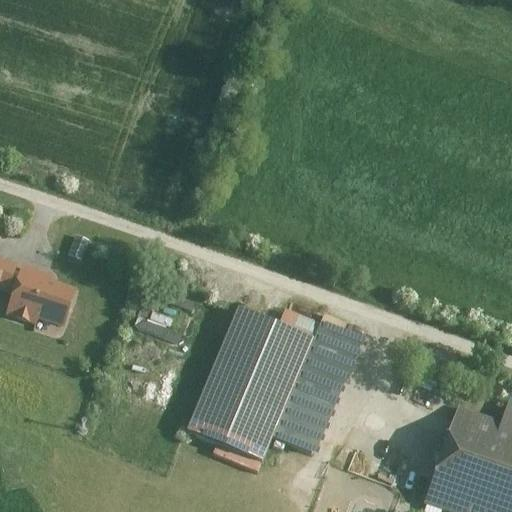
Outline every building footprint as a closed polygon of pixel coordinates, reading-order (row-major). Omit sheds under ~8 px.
[(21,269),(0,263),(0,294),(14,298),(21,269)] [(59,278),(21,269),(14,298),(9,320),(42,329),(44,322),(70,329),(77,300),(54,294),(59,278)] [(151,290),(136,329),(181,346),(185,336),(171,331),(175,321),(154,313),(162,294),(151,290)] [(321,346),(248,315),(197,435),(272,467),(282,444),(327,462),(376,347),(329,327),(321,346)] [(511,511),(511,439),(492,432),(494,427),(456,414),(424,509),(433,511),(511,511)]
